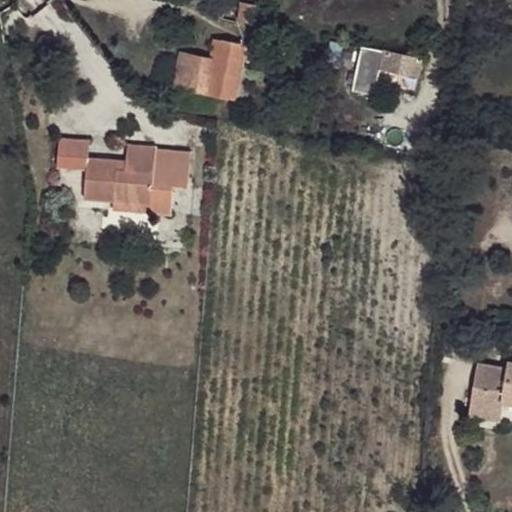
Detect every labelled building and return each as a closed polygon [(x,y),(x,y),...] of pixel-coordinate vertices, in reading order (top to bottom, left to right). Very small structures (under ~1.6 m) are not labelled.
[(242,0),(240,7),(237,18),(252,23),(256,3),(244,0),(242,0)] [(226,2),(222,16),(238,20),(237,18),(240,7),(226,2)] [(177,53),(172,89),(234,98),(241,44),(212,40),(208,58),(177,53)] [(352,91),(374,95),(380,67),(419,76),(423,59),(361,46),(352,91)] [(78,145),(61,144),(59,173),(76,174),(78,145)] [(90,146),(78,145),(76,174),(89,175),(89,161),(90,146)] [(86,201),(116,203),(155,204),(154,209),(175,210),(178,183),(155,180),(159,152),(159,150),(160,149),(130,147),(130,163),(118,162),(89,161),(89,175),(86,201)] [(119,147),(118,162),(130,163),(130,147),(119,147)] [(193,154),(159,152),(155,180),(178,183),(190,184),(193,154)] [(116,203),(116,214),(153,217),(154,209),(155,204),(116,203)] [(505,364),(500,398),(511,400),(511,358),(508,357),(505,364)] [(477,359),(465,412),(496,417),(500,398),(505,364),(477,359)]
